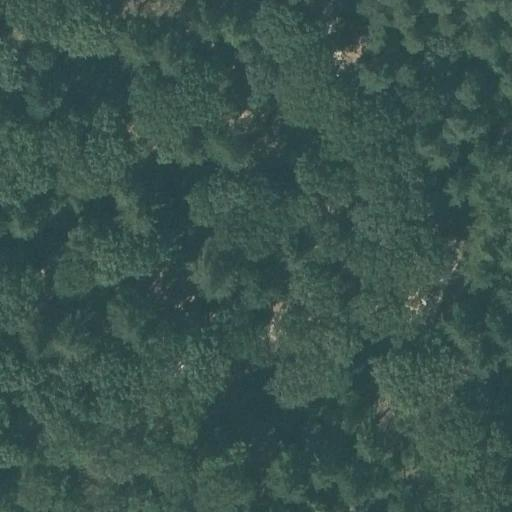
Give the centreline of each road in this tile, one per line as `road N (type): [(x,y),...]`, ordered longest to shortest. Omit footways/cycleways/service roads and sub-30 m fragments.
road 1 (track): [(328,0),(324,9),(410,297),(482,511)]
road 2 (track): [(0,443),(410,297)]
